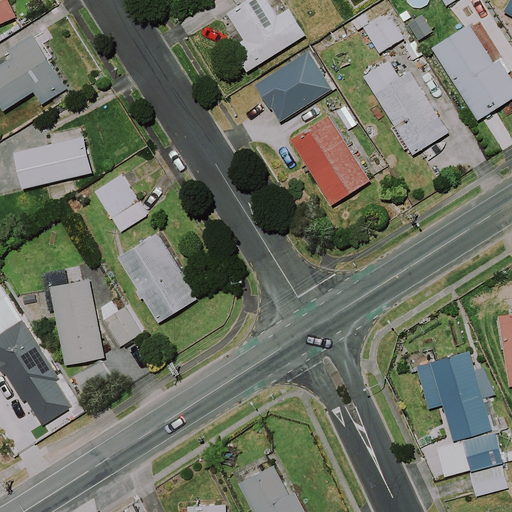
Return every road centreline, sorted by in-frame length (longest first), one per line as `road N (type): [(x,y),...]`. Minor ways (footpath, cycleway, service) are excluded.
road 1 (residential): [(312,328),(110,0)]
road 2 (secondary): [(312,328),(23,511)]
road 3 (secondary): [(511,202),(312,328)]
road 4 (residential): [(398,511),(312,328)]
